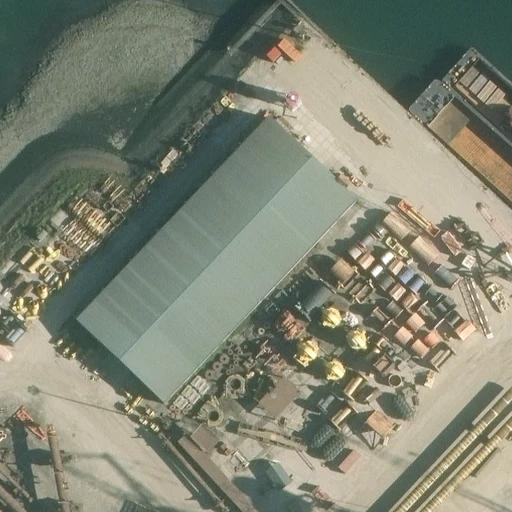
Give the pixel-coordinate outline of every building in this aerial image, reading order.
[(163,405),(356,202),(269,119),(76,322),(163,405)] [(44,237),(55,220),(43,212),(32,229),(44,237)] [(282,334),(266,344),(274,357),(289,347),(282,334)] [(357,342),(346,352),(373,379),(383,369),(357,342)] [(309,363),(298,375),(321,397),(346,371),(330,356),(317,370),(309,363)] [(24,450),(0,475),(0,511),(15,511),(51,475),(24,450)]
